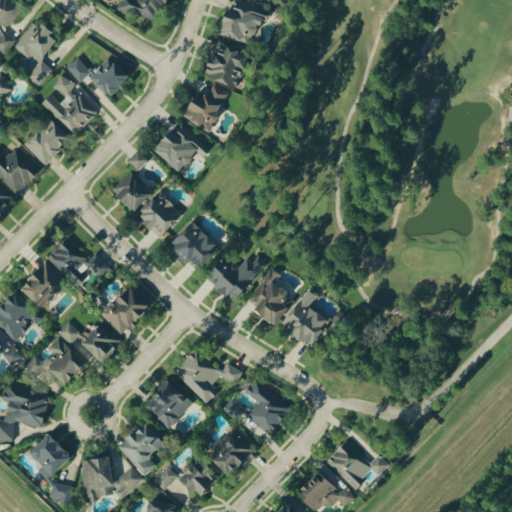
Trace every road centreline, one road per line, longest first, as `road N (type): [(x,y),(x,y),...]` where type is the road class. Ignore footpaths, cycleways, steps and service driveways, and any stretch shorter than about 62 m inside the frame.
road 1 (residential): [(67,197),(187,314),(317,393),(323,417),(315,432),(237,511)]
road 2 (residential): [(0,263),(139,122),(172,71),(200,0)]
road 3 (residential): [(187,314),(90,416)]
road 4 (residential): [(64,0),(172,71)]
